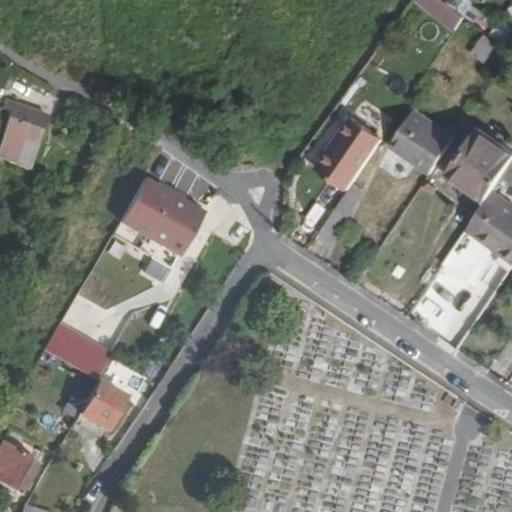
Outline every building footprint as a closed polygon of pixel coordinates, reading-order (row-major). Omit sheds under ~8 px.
[(468,14),(447,0),(418,0),(457,30),(468,14)] [(487,60),(499,43),(486,34),(474,51),(487,60)] [(13,103),(0,148),(0,161),(34,171),(50,113),(13,103)] [(361,173),(391,129),(359,108),(324,162),(355,182),(361,173)] [(435,172),(459,136),(420,109),(396,144),(435,172)] [(496,190),(511,166),(511,130),(494,117),(460,168),(494,191),(496,190)] [(355,182),(322,231),(335,240),(352,214),(370,180),(361,173),(355,182)] [(169,196),(142,180),(116,223),(175,258),(200,215),(180,203),(169,196)] [(173,190),(169,196),(180,203),(184,196),(173,190)] [(511,200),(496,190),(494,191),(470,228),(511,258),(511,200)] [(152,258),(144,273),(162,283),(170,268),(152,258)] [(61,321),(44,350),(97,382),(115,353),(61,321)] [(124,400),(93,384),(76,414),(104,432),(124,400)] [(39,463),(6,444),(0,454),(0,484),(19,495),(39,463)]
